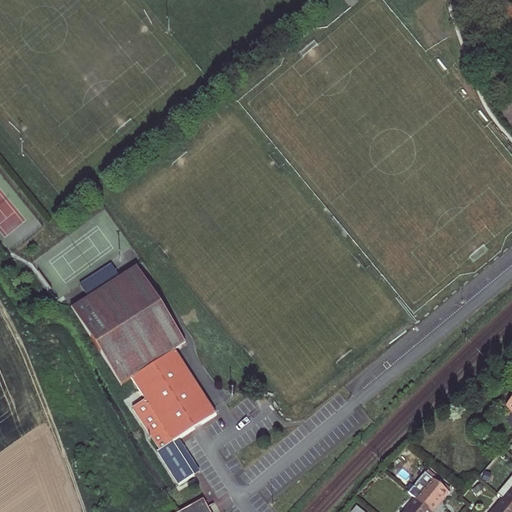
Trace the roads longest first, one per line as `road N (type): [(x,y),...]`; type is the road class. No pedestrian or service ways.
road 1 (track): [(0,301),(79,511)]
road 2 (residential): [(357,400),(511,271)]
